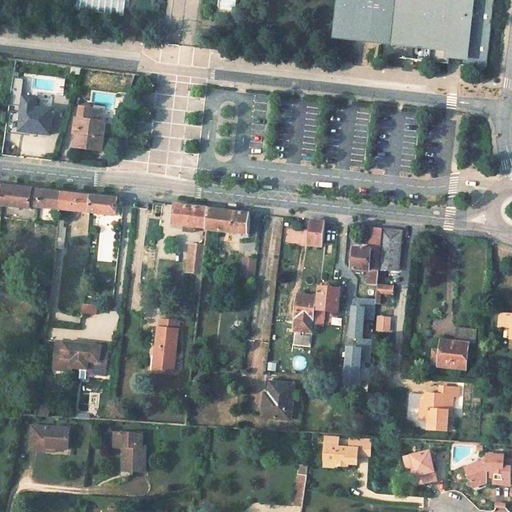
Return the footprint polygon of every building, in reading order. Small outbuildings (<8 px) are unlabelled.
[(491,0),(337,0),(333,38),(410,47),(408,60),(444,64),(445,55),(457,57),(456,66),(483,69),(491,0)] [(53,109),(22,105),(19,130),(50,134),(53,109)] [(92,108),(81,106),(80,118),(76,117),(75,128),(78,128),(76,142),(81,142),(80,146),(102,150),(106,122),(99,121),(100,115),(91,113),(92,108)] [(62,191),(2,184),(0,202),(0,204),(30,208),(31,205),(60,208),(62,191)] [(91,195),(62,191),(60,208),(90,212),(91,195)] [(91,195),(90,212),(116,215),(118,198),(92,195),(91,195)] [(200,207),(174,204),(172,223),(194,226),(207,227),(210,208),(200,207)] [(220,210),(210,208),(207,227),(207,229),(248,234),(251,213),(220,210)] [(325,221),(311,220),(308,245),(323,247),(325,221)] [(64,227),(58,226),(56,247),(62,248),(65,227),(64,227)] [(402,230),(381,228),(379,249),(378,267),(398,269),(402,230)] [(205,246),(189,244),(186,271),(202,273),(205,246)] [(379,249),(353,247),(351,268),(368,270),(377,271),(378,267),(379,249)] [(243,258),(243,278),(256,278),(256,258),(243,258)] [(368,270),(367,283),(376,283),(377,271),(368,270)] [(392,286),(376,284),(376,291),(380,292),(392,293),(392,286)] [(340,288),(320,286),(315,324),(324,325),(325,311),(338,312),(340,288)] [(316,296),(298,294),(294,330),(311,332),(316,296)] [(375,303),(375,299),(361,298),(360,307),(353,307),(350,337),(358,338),(357,348),(348,347),(345,385),(358,386),(360,358),(370,359),(372,339),(362,338),(364,318),(374,318),(375,303)] [(97,307),(82,306),(81,314),(96,315),(97,307)] [(511,326),(511,314),(504,314),(503,325),(511,326)] [(391,333),(392,316),(377,316),(376,332),(391,333)] [(179,323),(161,321),(160,329),(158,329),(155,358),(159,358),(157,374),(173,376),(179,323)] [(476,327),(457,326),(455,342),(468,343),(475,343),(476,327)] [(311,347),(312,334),(294,334),(294,346),(311,347)] [(455,342),(441,340),(439,351),(438,366),(466,369),(468,343),(455,342)] [(81,344),(55,341),(52,360),(61,362),(60,369),(71,370),(72,367),(78,367),(85,368),(85,372),(96,373),(96,365),(106,366),(107,346),(81,344)] [(439,351),(432,350),(431,366),(438,366),(439,351)] [(61,362),(52,360),(51,368),(60,369),(61,362)] [(106,366),(96,365),(96,373),(105,374),(106,366)] [(294,384),(271,381),(269,398),(267,398),(265,417),(290,420),(294,384)] [(440,394),(426,393),(426,400),(431,400),(430,408),(421,408),(420,418),(429,419),(428,429),(448,431),(448,415),(449,407),(453,407),(453,395),(459,396),(459,386),(444,386),(444,394),(440,394)] [(426,400),(421,400),(421,408),(430,408),(431,400),(426,400)] [(49,402),(37,401),(36,415),(48,416),(49,402)] [(69,430),(33,427),(32,450),(68,452),(69,430)] [(142,434),(117,433),(116,445),(123,446),(122,469),(142,471),(143,447),(141,447),(142,434)] [(335,444),(323,443),(321,462),(332,463),(332,467),(339,467),(339,464),(345,464),(346,456),(368,458),(370,440),(348,438),(347,449),(335,448),(335,444)] [(428,453),(404,460),(407,470),(411,469),(417,488),(436,483),(428,453)] [(503,457),(486,456),(486,463),(483,463),(465,472),(473,488),(488,482),(487,478),(493,478),(494,483),(509,484),(509,467),(503,467),(503,457)] [(304,506),(309,470),(299,469),(294,504),(304,506)]
